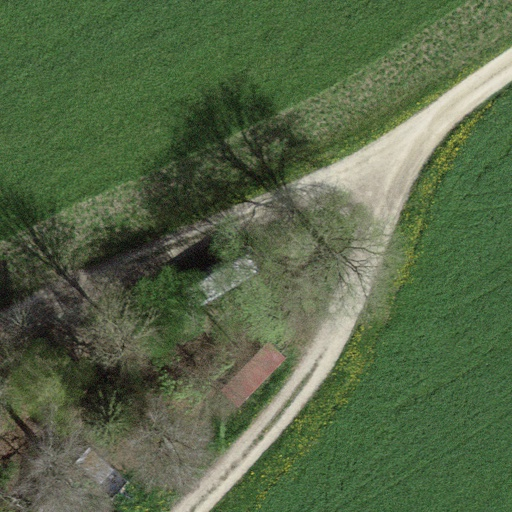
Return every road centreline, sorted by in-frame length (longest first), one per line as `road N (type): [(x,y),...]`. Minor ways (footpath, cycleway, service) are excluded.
road 1 (track): [(0,332),(419,138)]
road 2 (track): [(186,511),(330,312),(419,138)]
road 3 (track): [(419,138),(511,55)]
